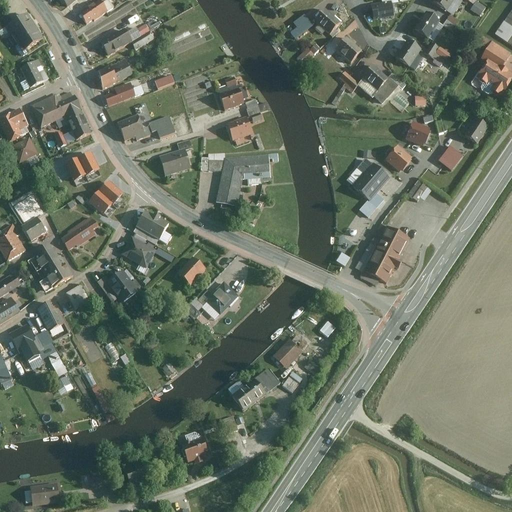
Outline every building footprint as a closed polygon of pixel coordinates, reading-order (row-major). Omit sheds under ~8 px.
[(91,4),(88,0),(84,0),(78,5),(81,10),(91,4)] [(100,0),(99,0),(79,14),(87,25),(93,20),(94,22),(108,11),(100,0)] [(115,6),(110,0),(100,0),(108,11),(115,6)] [(455,0),(434,0),(432,5),(446,14),(455,0)] [(391,3),(370,6),(373,22),(394,18),(391,3)] [(341,22),(325,9),(313,23),(329,36),(341,22)] [(511,9),(494,36),(511,47),(511,9)] [(439,23),(425,13),(413,32),(428,41),(439,23)] [(135,25),(144,22),(141,14),(132,17),(135,25)] [(14,23),(9,15),(0,20),(0,31),(5,28),(14,23)] [(44,40),(27,15),(14,23),(5,28),(21,53),(44,40)] [(304,15),(294,24),(297,28),(291,33),(296,40),(313,25),(304,15)] [(451,15),(443,25),(452,32),(459,22),(451,15)] [(133,39),(150,33),(148,25),(130,31),(133,39)] [(103,45),(110,58),(134,45),(128,32),(103,45)] [(362,51),(346,38),(334,52),(350,65),(362,51)] [(421,51),(407,42),(395,60),(410,69),(421,51)] [(436,44),(427,55),(441,67),(450,56),(436,44)] [(490,92),(502,99),(511,83),(511,74),(488,60),(476,80),(486,86),(488,83),(493,87),(490,92)] [(42,63),(23,73),(33,91),(53,82),(42,63)] [(101,76),(108,91),(136,78),(129,63),(101,76)] [(389,79),(373,66),(362,80),(378,93),(389,79)] [(171,75),(155,82),(158,90),(175,83),(171,75)] [(108,99),(112,110),(139,99),(134,85),(117,92),(118,94),(108,99)] [(223,98),(228,112),(248,106),(243,91),(223,98)] [(82,110),(73,94),(57,102),(64,118),(82,110)] [(54,96),(30,107),(40,129),(64,118),(57,102),(54,96)] [(415,106),(426,106),(426,97),(415,97),(415,106)] [(75,140),(92,132),(82,110),(64,118),(75,140)] [(23,111),(1,122),(12,145),(26,139),(23,132),(31,128),(23,111)] [(149,125),(152,134),(157,132),(161,141),(177,136),(170,117),(149,125)] [(120,126),(128,145),(147,136),(140,118),(120,126)] [(230,127),(236,144),(256,136),(250,120),(230,127)] [(489,129),(476,120),(464,138),(477,147),(489,129)] [(432,131),(413,123),(405,141),(422,148),(423,145),(426,147),(432,131)] [(55,135),(60,148),(67,145),(63,133),(55,135)] [(33,140),(14,149),(22,166),(41,157),(33,140)] [(400,146),(385,163),(400,176),(415,159),(400,146)] [(439,163),(451,172),(463,158),(450,148),(439,163)] [(162,160),(168,179),(194,172),(188,152),(162,160)] [(91,155),(78,161),(86,177),(87,178),(99,171),(91,155)] [(225,174),(219,204),(241,208),(246,182),(274,181),(273,158),(228,161),(228,164),(225,174)] [(78,160),(65,166),(74,183),(86,177),(78,161),(78,160)] [(210,174),(225,174),(228,164),(211,165),(210,160),(203,161),(203,174),(210,174)] [(393,180),(376,166),(356,190),(373,204),(393,180)] [(410,198),(421,205),(431,189),(421,182),(410,198)] [(109,183),(100,194),(113,205),(114,206),(123,196),(109,183)] [(99,193),(89,203),(103,216),(113,205),(100,194),(99,193)] [(366,203),(360,211),(369,219),(376,211),(366,203)] [(151,212),(141,229),(165,242),(174,226),(151,212)] [(73,235),(64,241),(73,254),(100,235),(98,232),(102,230),(94,218),(72,234),(73,235)] [(51,235),(40,220),(25,230),(35,245),(51,235)] [(15,227),(4,233),(20,258),(29,253),(19,238),(22,237),(15,227)] [(390,230),(366,275),(390,287),(398,272),(403,275),(408,265),(403,262),(414,242),(390,230)] [(10,265),(20,258),(4,233),(0,236),(0,251),(2,251),(10,265)] [(160,254),(134,239),(125,256),(151,271),(160,254)] [(40,271),(58,260),(50,248),(32,259),(40,271)] [(58,260),(40,271),(53,291),(72,279),(59,259),(58,260)] [(210,272),(196,260),(181,277),(194,288),(210,272)] [(111,285),(126,307),(142,296),(127,274),(111,285)] [(0,302),(22,287),(14,275),(0,284),(0,302)] [(242,300),(227,285),(208,304),(224,319),(242,300)] [(85,287),(70,296),(79,312),(96,303),(85,287)] [(0,327),(22,314),(13,299),(0,307),(0,327)] [(53,337),(70,329),(62,313),(60,314),(55,305),(40,313),(53,337)] [(31,329),(13,339),(22,355),(41,345),(31,329)] [(293,343),(277,359),(290,370),(305,354),(293,343)] [(126,355),(115,361),(120,370),(131,363),(126,355)] [(284,387),(272,372),(259,383),(271,398),(284,387)] [(259,383),(237,398),(249,413),(271,398),(259,383)] [(222,421),(228,434),(239,430),(234,417),(222,421)] [(207,439),(186,448),(193,466),(199,463),(201,468),(208,465),(207,461),(215,458),(207,439)] [(125,471),(133,491),(154,483),(146,463),(125,471)] [(84,480),(85,492),(99,491),(98,478),(89,478),(89,480),(84,480)] [(63,506),(60,486),(33,489),(35,509),(63,506)]
